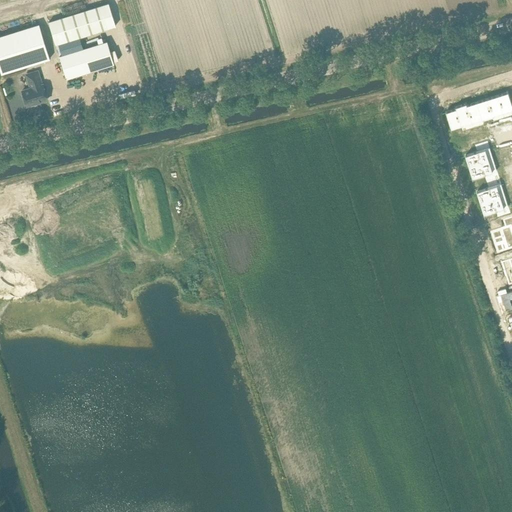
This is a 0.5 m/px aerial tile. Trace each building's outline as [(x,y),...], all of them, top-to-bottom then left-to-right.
[(109,3),(49,22),(56,44),(58,44),(79,37),(116,26),(109,3)] [(0,35),(0,69),(1,74),(50,59),(39,24),(0,35)] [(79,37),(58,44),(62,55),(59,56),(60,57),(66,79),(114,64),(107,41),(83,49),(79,37)] [(30,88),(22,91),(26,106),(30,105),(31,106),(35,105),(36,103),(48,99),(43,84),(42,85),(37,71),(26,75),(30,88)] [(511,104),(508,91),(497,95),(504,117),(511,114),(511,104)] [(497,95),(487,98),(493,118),(492,118),(493,120),(504,117),(497,95)] [(487,98),(476,101),(483,121),(492,118),(493,118),(487,98)] [(467,104),(466,105),(473,127),(484,123),(483,121),(476,101),(467,104)] [(466,103),(455,106),(455,108),(456,108),(461,125),(461,126),(462,130),(473,127),(466,105),(467,104),(466,103)] [(455,108),(445,111),(451,129),(461,126),(461,125),(456,108),(455,108)] [(477,151),(464,155),(468,167),(493,159),(488,141),(475,145),(477,151)] [(493,159),(468,167),(472,179),(484,175),(486,181),(499,177),(493,159)] [(488,187),(476,191),(480,203),(505,195),(499,177),(486,181),(488,187)] [(505,195),(480,203),(483,215),(496,211),(498,217),(511,213),(505,195)] [(505,228),(490,233),(497,254),(511,248),(511,217),(503,220),(505,228)] [(511,258),(501,262),(508,285),(511,283),(511,258)] [(511,291),(500,295),(505,310),(511,308),(509,299),(511,298),(511,291)]
